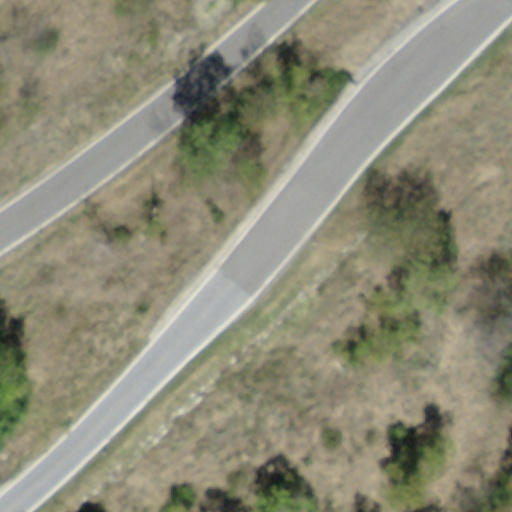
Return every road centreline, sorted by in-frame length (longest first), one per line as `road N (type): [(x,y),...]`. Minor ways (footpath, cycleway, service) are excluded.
road 1 (tertiary): [(1,511),(181,339),(423,61),(498,0)]
road 2 (tertiary): [(289,0),(108,157),(0,233)]
